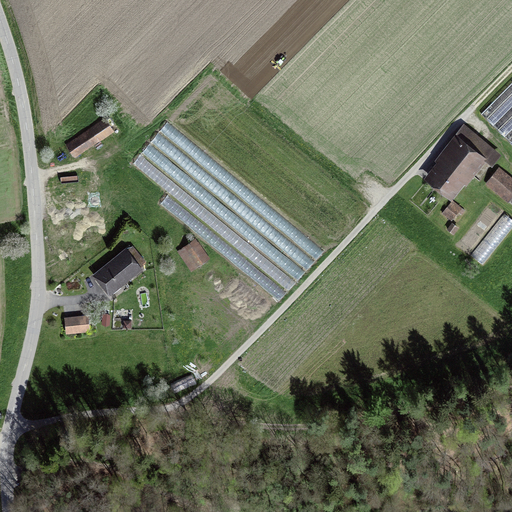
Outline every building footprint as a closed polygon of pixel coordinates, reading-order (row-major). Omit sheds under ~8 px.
[(511,81),(482,113),(511,144),(511,81)] [(115,131),(105,117),(64,144),(74,158),(115,131)] [(317,260),(324,251),(167,121),(160,131),(317,260)] [(466,186),(486,162),(492,167),(502,155),(464,124),(434,161),(436,163),(424,178),(451,200),(464,184),(466,186)] [(315,261),(158,132),(150,142),(307,271),(315,261)] [(298,281),(305,272),(149,143),(141,153),(298,281)] [(296,282),(140,154),(132,164),(288,291),(296,282)] [(486,183),(508,201),(511,204),(511,177),(499,167),(486,183)] [(279,302),(286,293),(167,195),(160,204),(279,302)] [(462,207),(452,199),(441,214),(452,222),(462,207)] [(511,218),(504,212),(471,253),(483,263),(511,227),(511,218)] [(209,259),(195,238),(177,251),(191,271),(209,259)] [(92,275),(110,297),(113,294),(115,296),(128,285),(126,283),(148,266),(146,264),(147,263),(132,245),(131,246),(130,244),(92,275)] [(110,325),(111,315),(107,313),(102,314),(102,324),(105,327),(110,325)] [(89,315),(64,317),(66,334),(90,332),(89,315)]
